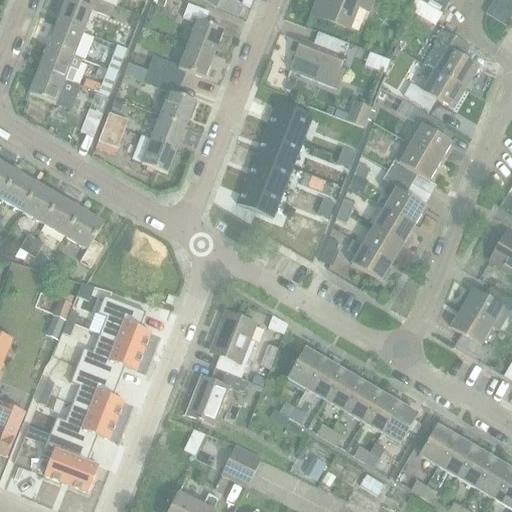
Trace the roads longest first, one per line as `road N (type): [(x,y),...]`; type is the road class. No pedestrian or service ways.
road 1 (unclassified): [(397,357),(511,95)]
road 2 (residential): [(111,511),(202,282),(200,244)]
road 3 (residential): [(200,244),(192,205),(272,0)]
road 4 (residential): [(200,244),(0,125)]
road 5 (residential): [(200,244),(397,357)]
road 6 (residential): [(397,357),(511,426)]
